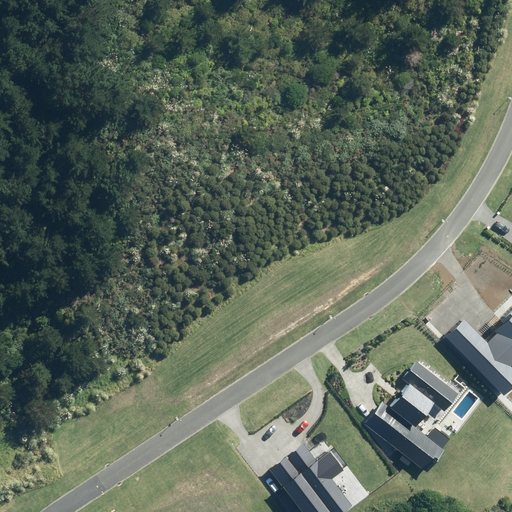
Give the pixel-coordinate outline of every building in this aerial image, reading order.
[(463,318),(443,337),(504,399),(511,391),(511,308),(503,317),(508,322),(486,342),(463,318)] [(375,404),(360,426),(423,469),(439,445),(414,428),(430,405),(445,415),(462,391),(410,354),(395,376),(403,381),(383,410),(375,404)] [(511,408),(499,403),(495,411),(511,417),(511,408)] [(508,438),(498,436),(493,460),(503,462),(508,438)] [(297,505),(302,511),(335,511),(347,504),(327,476),(340,466),(326,448),(313,457),(301,441),(268,465),(285,488),(277,493),(290,510),(297,505)]
